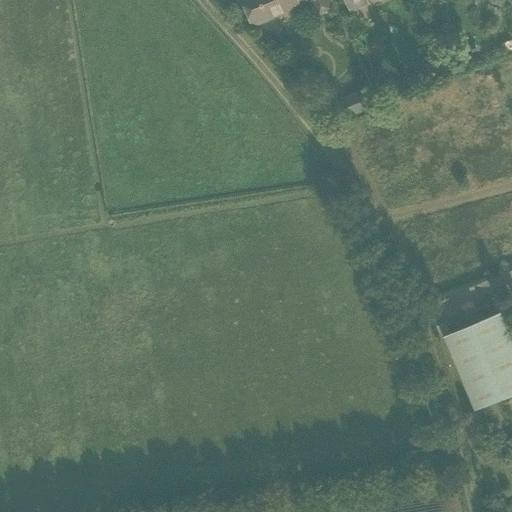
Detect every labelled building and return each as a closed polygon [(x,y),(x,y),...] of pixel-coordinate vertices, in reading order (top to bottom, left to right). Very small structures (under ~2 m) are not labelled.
[(315,15),(333,7),(329,0),(242,0),(253,25),(309,1),(315,15)] [(369,4),(367,0),(346,0),(347,2),(352,12),(369,4)] [(427,64),(434,81),(450,74),(443,57),(427,64)] [(444,335),(475,410),(511,394),(511,340),(500,312),(444,335)] [(476,435),(486,431),(481,418),(471,422),(476,435)]
